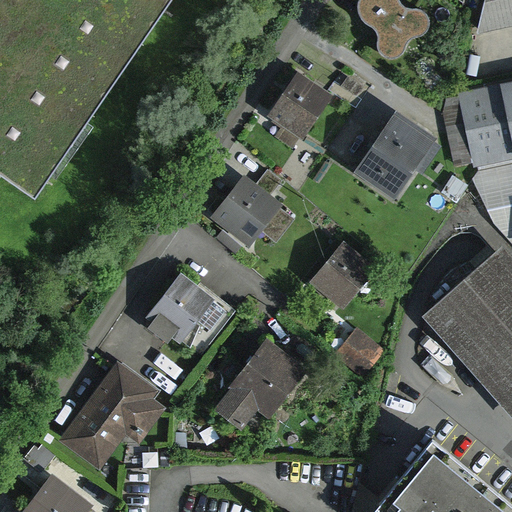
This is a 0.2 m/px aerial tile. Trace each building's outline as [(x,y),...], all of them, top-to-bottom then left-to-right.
[(175,0),(0,0),(0,178),(36,203),(175,0)] [(439,19),(419,0),(399,0),(388,11),(389,27),(397,33),(409,43),(408,52),(409,60),(414,66),(424,67),(432,63),(434,53),(443,48),(454,42),(458,31),(455,22),(446,18),(439,19)] [(511,0),(487,0),(481,35),(511,28),(511,0)] [(337,97),(302,73),(273,116),(308,140),(337,97)] [(511,160),(511,85),(460,96),(475,168),(511,160)] [(441,137),(400,110),(358,174),(398,201),(441,137)] [(286,204),(249,176),(217,217),(254,246),(286,204)] [(379,269),(346,242),(314,282),(347,309),(379,269)] [(511,421),(511,264),(502,253),(423,322),(511,421)] [(217,299),(183,274),(150,317),(184,343),(217,299)] [(384,349),(358,329),(337,355),(363,375),(384,349)] [(234,390),(218,409),(245,430),(262,408),(275,418),(310,371),(269,339),(232,388),(234,390)] [(159,390),(119,361),(63,440),(101,467),(126,432),(139,442),(165,406),(154,398),(159,390)] [(390,511),(511,511),(511,504),(436,442),(383,506),(390,511)] [(91,511),(97,504),(54,474),(26,511),(91,511)]
